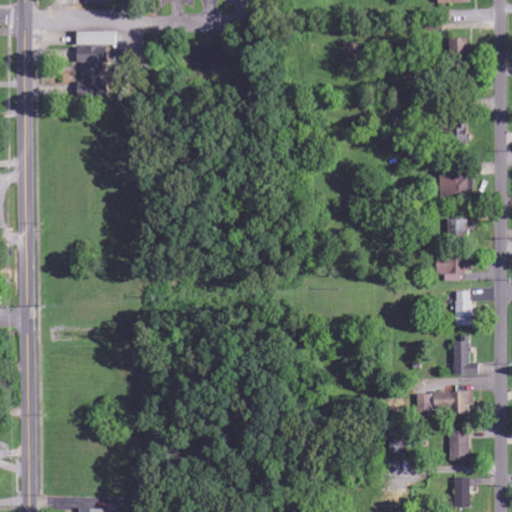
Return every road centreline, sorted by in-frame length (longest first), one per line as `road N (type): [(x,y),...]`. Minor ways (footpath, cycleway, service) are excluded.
road 1 (tertiary): [(30,511),(25,0)]
road 2 (residential): [(501,511),(500,0)]
road 3 (residential): [(150,17),(0,16)]
